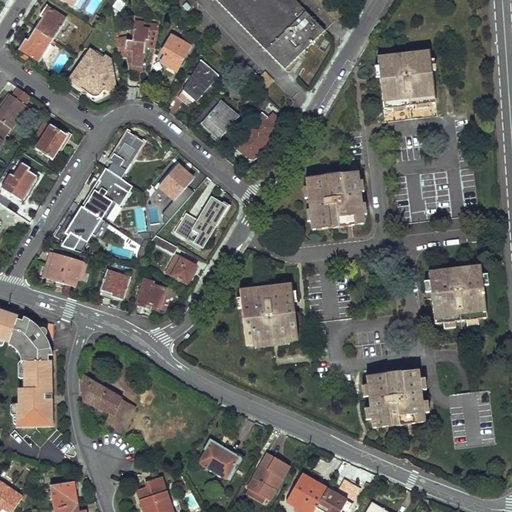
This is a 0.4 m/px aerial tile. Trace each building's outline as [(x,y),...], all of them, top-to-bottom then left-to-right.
[(115,0),(111,9),(121,13),(125,4),(117,0),(115,0)] [(214,0),(286,72),(326,33),(293,0),(214,0)] [(43,18),(36,30),(53,41),(67,20),(46,7),(40,17),(43,18)] [(145,19),(136,18),(134,37),(117,40),(119,56),(133,58),(132,66),(143,67),(147,41),(149,42),(150,31),(159,33),(160,26),(144,24),(145,19)] [(26,40),(21,49),(41,61),(53,41),(36,30),(29,41),(26,40)] [(165,56),(161,62),(177,71),(192,47),(173,37),(162,54),(165,56)] [(104,59),(91,50),(70,81),(99,100),(113,93),(116,87),(111,59),(106,56),(104,59)] [(432,53),(379,58),(386,123),(439,118),(432,53)] [(203,63),(179,96),(186,101),(190,96),(197,102),(219,77),(203,63)] [(265,74),(257,83),(267,92),(275,83),(265,74)] [(0,130),(7,135),(11,129),(12,129),(27,107),(25,106),(30,99),(17,90),(12,98),(8,96),(0,108),(0,130)] [(212,103),(197,120),(219,139),(237,119),(231,114),(233,112),(222,102),(221,104),(215,99),(212,103)] [(266,99),(259,106),(263,109),(269,102),(266,99)] [(283,122),(273,114),(268,120),(262,115),(234,147),(247,158),(250,159),(252,159),(255,159),(257,158),(259,156),(277,137),(273,134),(283,122)] [(46,135),(37,150),(52,159),(67,136),(45,122),(40,130),(46,135)] [(109,161),(104,168),(122,178),(144,143),(128,133),(111,161),(109,161)] [(13,176),(3,190),(25,204),(35,187),(33,185),(38,177),(30,171),(31,169),(24,165),(16,178),(13,176)] [(177,166),(159,187),(174,200),(171,205),(178,211),(190,197),(192,195),(185,190),(194,179),(177,166)] [(360,172),(307,178),(312,222),(321,221),(322,229),(356,225),(355,217),(364,216),(360,172)] [(76,217),(68,228),(82,238),(80,240),(87,244),(92,236),(96,238),(106,222),(103,221),(114,203),(95,191),(78,218),(76,217)] [(186,214),(175,233),(190,242),(196,232),(200,234),(194,244),(203,249),(209,239),(210,241),(217,230),(215,229),(228,207),(212,198),(198,220),(186,214)] [(355,217),(356,225),(365,224),(364,216),(355,217)] [(321,221),(312,222),(313,230),(322,229),(321,221)] [(177,248),(156,235),(150,241),(174,254),(177,248)] [(46,279),(53,254),(48,252),(42,278),(46,279)] [(53,254),(46,279),(56,282),(65,284),(75,286),(78,278),(82,261),(53,254)] [(196,266),(182,258),(176,255),(166,272),(172,275),(187,284),(196,266)] [(88,262),(82,261),(78,278),(84,279),(88,262)] [(482,267),(430,273),(435,317),(443,316),(444,325),(479,321),(478,312),(487,311),(482,267)] [(107,269),(100,289),(114,293),(113,297),(124,300),(131,277),(107,269)] [(145,280),(137,304),(146,308),(147,304),(160,308),(166,289),(153,285),(154,283),(145,280)] [(293,283),(241,289),(246,335),(255,333),(256,341),(290,337),(289,330),(298,329),(293,283)] [(20,415),(20,427),(52,427),(52,403),(46,403),(46,400),(53,400),(53,394),(45,394),(45,390),(51,390),(51,360),(49,360),(49,354),(53,354),(53,341),(53,338),(52,335),(51,332),(50,329),(48,327),(45,325),(42,323),(39,322),(26,317),(24,321),(19,320),(20,318),(0,311),(0,339),(5,341),(11,343),(11,341),(16,343),(19,344),(22,346),(24,348),(26,351),(27,354),(27,357),(27,361),(25,361),(25,388),(19,388),(19,404),(18,404),(18,415),(20,415)] [(478,312),(479,321),(488,321),(487,311),(478,312)] [(443,316),(435,317),(436,326),(444,325),(443,316)] [(289,330),(290,337),(290,340),(299,339),(298,329),(289,330)] [(255,333),(246,335),(247,345),(256,344),(256,341),(255,333)] [(11,341),(11,343),(10,346),(15,348),(18,349),(20,351),(21,353),(22,356),(22,361),(25,361),(27,361),(27,357),(27,354),(26,351),(24,348),(22,346),(19,344),(16,343),(11,341)] [(420,371),(367,377),(372,421),(381,420),(382,428),(417,425),(416,416),(424,415),(420,371)] [(104,423),(111,425),(121,402),(122,398),(84,376),(82,402),(98,408),(97,411),(100,412),(101,409),(108,412),(104,423)] [(111,425),(104,423),(103,426),(123,435),(134,407),(121,402),(111,425)] [(416,416),(417,425),(425,424),(424,415),(416,416)] [(381,420),(372,421),(373,429),(382,428),(381,420)] [(36,429),(29,437),(40,447),(47,439),(36,429)] [(206,472),(207,469),(229,481),(240,460),(209,443),(198,464),(205,468),(203,471),(206,472)] [(289,468),(267,455),(249,487),(250,488),(267,498),(270,500),(289,468)] [(5,468),(1,475),(6,479),(11,472),(5,468)] [(313,511),(314,511),(328,490),(303,475),(288,501),(297,507),(299,508),(301,504),(313,511)] [(146,486),(137,491),(144,511),(173,511),(160,477),(145,483),(146,486)] [(0,504),(11,511),(13,511),(17,507),(24,496),(0,480),(0,504)] [(339,494),(354,501),(360,488),(345,481),(339,494)] [(52,485),(55,508),(79,504),(76,482),(52,485)] [(267,498),(250,488),(247,493),(264,503),(267,498)] [(328,490),(314,511),(349,511),(353,505),(328,490)]
